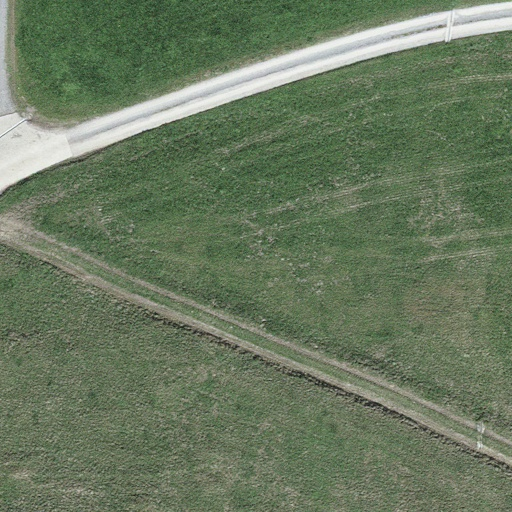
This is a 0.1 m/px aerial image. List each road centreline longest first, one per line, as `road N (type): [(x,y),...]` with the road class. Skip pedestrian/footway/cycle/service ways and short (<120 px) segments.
road 1 (track): [(0,236),(511,469)]
road 2 (track): [(2,170),(375,43),(511,19)]
